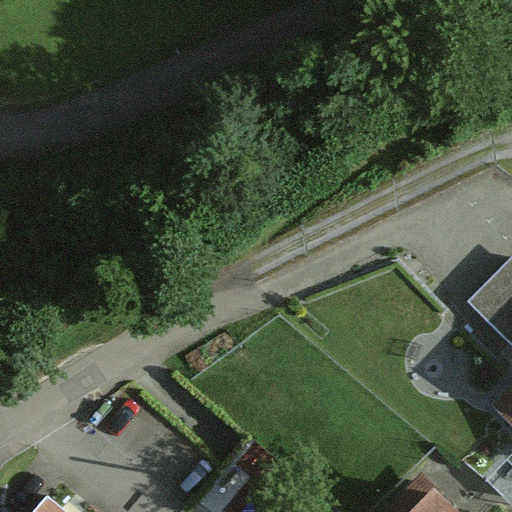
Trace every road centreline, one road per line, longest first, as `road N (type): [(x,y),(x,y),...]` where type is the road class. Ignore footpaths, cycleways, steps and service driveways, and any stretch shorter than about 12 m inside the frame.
road 1 (residential): [(343,0),(105,111),(0,129)]
road 2 (residential): [(0,441),(53,438),(148,511)]
